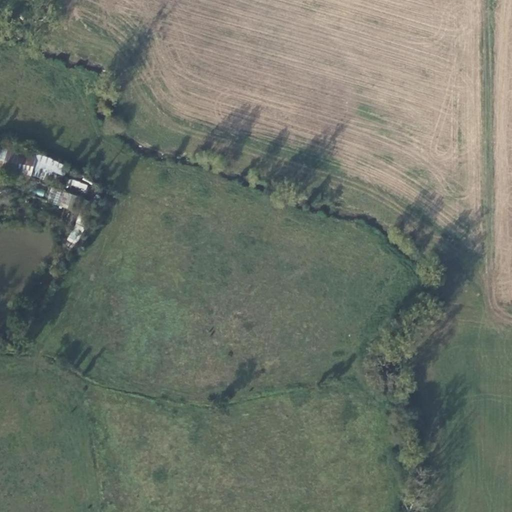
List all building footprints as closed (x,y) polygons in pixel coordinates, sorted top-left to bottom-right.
[(0,156),(6,157),(9,148),(0,145),(0,156)] [(6,157),(2,169),(31,176),(37,177),(38,175),(49,178),(54,171),(62,175),(65,166),(51,158),(37,153),(36,155),(9,146),(9,148),(6,157)] [(86,190),(87,184),(68,179),(67,185),(86,190)] [(51,187),(47,201),(76,210),(80,196),(51,187)] [(75,244),(83,227),(75,224),(67,241),(75,244)]
